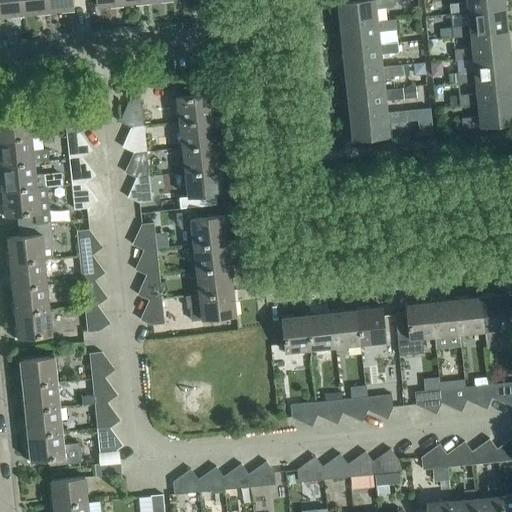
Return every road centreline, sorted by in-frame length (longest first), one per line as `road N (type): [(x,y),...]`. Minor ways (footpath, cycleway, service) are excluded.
road 1 (residential): [(511,413),(201,438),(155,434),(139,407),(97,50)]
road 2 (unclassified): [(511,194),(325,214),(290,201),(274,182),(258,38)]
road 3 (residential): [(97,50),(258,38)]
